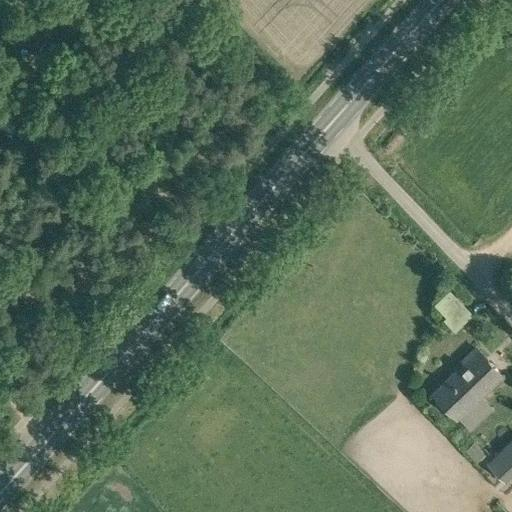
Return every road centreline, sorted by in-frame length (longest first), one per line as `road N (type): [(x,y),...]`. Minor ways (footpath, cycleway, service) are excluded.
road 1 (secondary): [(0,490),(336,121)]
road 2 (unclassified): [(511,322),(336,121)]
road 3 (secondary): [(336,121),(444,0)]
